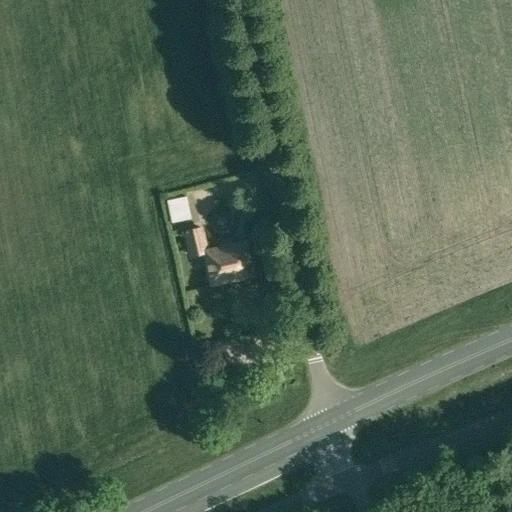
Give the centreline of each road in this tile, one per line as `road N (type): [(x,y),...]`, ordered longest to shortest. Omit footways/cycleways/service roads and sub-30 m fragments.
road 1 (unclassified): [(333,428),(247,0)]
road 2 (primary): [(154,511),(333,428)]
road 3 (primary): [(333,428),(511,346)]
road 4 (unclassified): [(347,477),(511,419)]
